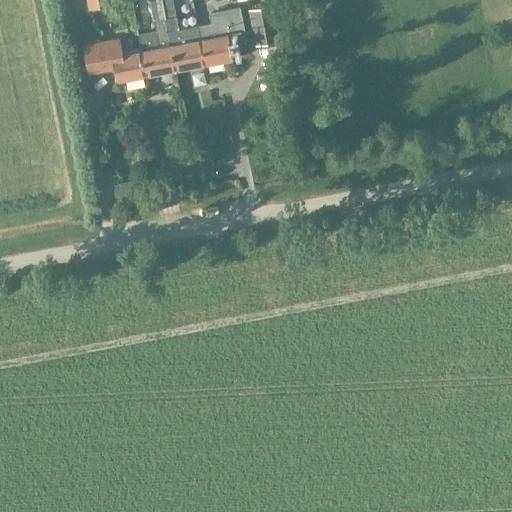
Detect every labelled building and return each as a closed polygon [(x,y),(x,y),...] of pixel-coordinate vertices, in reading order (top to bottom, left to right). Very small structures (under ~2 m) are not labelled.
[(85,0),(87,10),(113,5),(111,0),(85,0)] [(175,68),(165,18),(161,0),(148,0),(155,32),(137,35),(139,49),(140,49),(145,74),(175,68)] [(257,32),(259,44),(279,40),(272,5),(248,9),(253,33),(257,32)] [(211,22),(197,25),(204,63),(234,57),(231,43),(245,40),(239,7),(210,13),(211,22)] [(175,16),(165,18),(175,68),(204,63),(197,25),(178,29),(175,16)] [(139,49),(122,52),(119,38),(82,44),(87,72),(113,68),(115,79),(145,74),(140,49),(139,49)]
